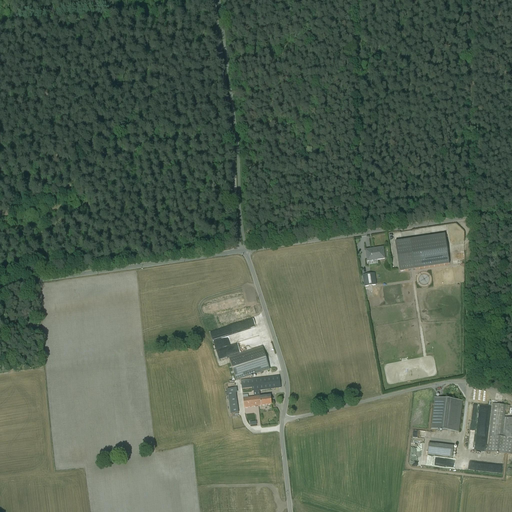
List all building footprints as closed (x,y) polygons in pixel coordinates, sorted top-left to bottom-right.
[(398,271),(450,265),(446,236),(395,242),(398,271)] [(366,263),(385,260),(383,247),(364,250),(366,263)] [(374,272),(362,274),(364,287),(376,285),(374,272)] [(259,319),(262,325),(268,322),(265,316),(259,319)] [(35,322),(25,323),(27,335),(36,334),(35,322)] [(229,358),(237,382),(270,371),(263,347),(229,358)] [(261,407),(260,397),(259,392),(281,389),(279,377),(241,381),(242,393),(253,392),(254,397),(248,398),(248,395),(242,396),(244,409),(248,409),(248,408),(261,407)] [(237,389),(227,390),(230,415),(238,414),(236,394),(238,394),(237,389)] [(260,397),(261,407),(272,406),(270,396),(267,397),(264,397),(260,397)] [(461,400),(435,397),(432,428),(458,431),(461,400)] [(488,444),(487,449),(511,452),(511,450),(511,436),(504,436),(506,412),(509,412),(507,434),(511,434),(511,406),(509,404),(492,403),(492,407),(469,405),(465,448),(473,449),(474,443),(488,444)] [(415,431),(415,439),(429,439),(429,431),(415,431)] [(432,446),(432,457),(457,459),(458,448),(432,446)]
